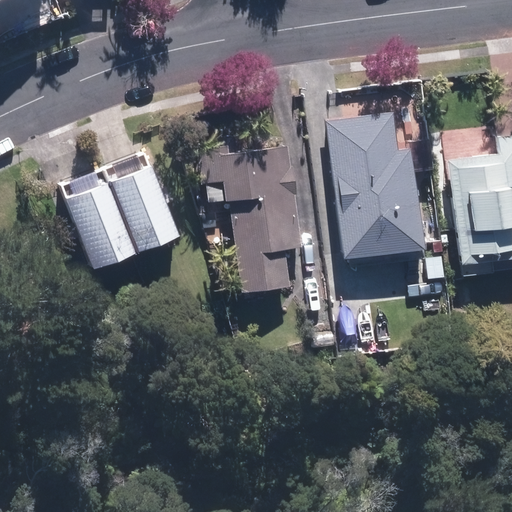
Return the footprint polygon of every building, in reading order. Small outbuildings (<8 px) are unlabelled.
[(406,104),(324,115),(342,252),(424,241),(406,104)] [(489,129),(441,135),(458,270),(511,262),(511,132),(490,136),(489,129)] [(299,248),(286,146),(239,152),(237,135),(217,137),(219,154),(197,157),(202,202),(228,199),(239,293),(293,287),(288,249),(299,248)] [(101,166),(141,248),(181,229),(142,147),(101,166)] [(141,248),(101,166),(57,188),(96,270),(141,248)]
